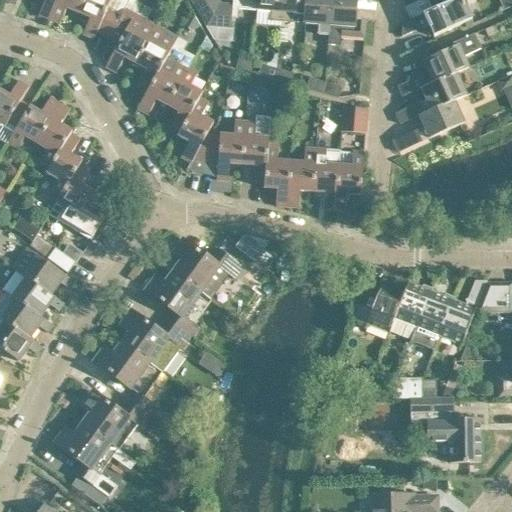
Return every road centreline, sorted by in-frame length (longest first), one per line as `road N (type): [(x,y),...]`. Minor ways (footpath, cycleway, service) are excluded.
road 1 (residential): [(2,493),(25,427),(111,265),(163,215)]
road 2 (residential): [(373,256),(392,0)]
road 3 (residential): [(0,34),(49,48),(78,67),(163,215)]
road 4 (residential): [(163,215),(223,219),(373,256)]
road 5 (residential): [(373,256),(511,260)]
